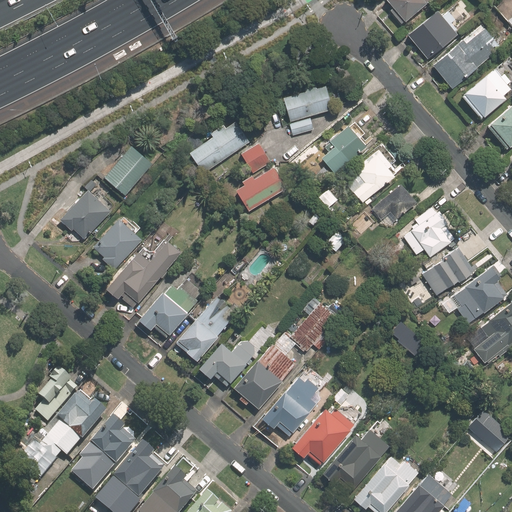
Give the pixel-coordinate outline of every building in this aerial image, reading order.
[(390,0),(407,20),(432,0),(390,0)] [(439,9),(409,34),(430,59),(460,34),(439,9)] [(481,26),(434,64),(454,88),(501,50),(481,26)] [(511,84),(499,69),(464,96),(482,119),(511,96),(511,84)] [(323,82),(283,94),(296,136),(318,131),(314,117),(332,112),(323,82)] [(511,104),(491,124),(511,146),(511,145),(511,104)] [(238,121),(191,151),(205,172),(251,142),(238,121)] [(369,146),(350,124),(325,146),(329,151),(322,158),(337,174),(369,146)] [(260,142),(242,153),(255,173),(272,161),(260,142)] [(133,145),(106,176),(127,195),(154,164),(133,145)] [(399,174),(380,149),(349,172),(359,185),(352,190),(361,202),(399,174)] [(275,166),(237,189),(250,211),(288,188),(275,166)] [(398,219),(419,199),(400,180),(372,208),(383,219),(390,211),(398,219)] [(90,188),(61,217),(73,229),(75,228),(85,239),(113,211),(90,188)] [(340,200),(331,188),(320,197),(329,209),(340,200)] [(417,220),(418,221),(414,225),(412,223),(402,231),(419,253),(425,249),(430,257),(456,237),(446,224),(451,221),(440,206),(437,209),(435,206),(417,220)] [(317,211),(308,222),(315,228),(324,217),(317,211)] [(121,218),(96,246),(105,255),(102,259),(114,270),(144,237),(121,218)] [(350,240),(340,230),(328,242),(337,252),(350,240)] [(141,250),(109,287),(120,297),(126,290),(139,301),(183,251),(170,239),(151,260),(141,250)] [(475,269),(461,246),(420,271),(434,294),(436,296),(476,271),(475,269)] [(503,276),(493,264),(450,297),(470,323),(507,294),(497,281),(503,276)] [(174,282),(142,317),(153,327),(158,322),(170,333),(199,301),(181,284),(179,286),(174,282)] [(218,295),(177,341),(199,360),(221,336),(219,334),(238,312),(218,295)] [(511,300),(482,325),(490,334),(475,347),(487,361),(511,340),(511,300)] [(293,330),(290,333),(306,350),(312,344),(318,350),(328,341),(322,334),(339,318),(323,301),(303,319),(300,316),(289,326),(293,330)] [(224,341),(201,366),(213,376),(219,369),(232,381),(255,355),(240,341),(233,349),(224,341)] [(274,342),(235,386),(260,408),(286,381),(284,379),(298,363),(274,342)] [(73,379),(60,367),(50,378),(53,380),(39,395),(44,400),(34,410),(48,423),(79,388),(71,381),(73,379)] [(300,375),(263,417),(275,427),(281,420),(294,432),(312,412),(310,410),(318,402),(312,397),(321,387),(309,376),(306,380),(300,375)] [(343,387),(333,398),(342,406),(352,395),(343,387)] [(70,427),(69,428),(83,440),(108,410),(94,397),(92,399),(82,391),(60,416),(63,418),(65,421),(64,422),(70,427)] [(400,423),(416,396),(407,391),(391,418),(400,423)] [(355,425),(328,403),(294,446),(307,456),(311,451),(325,463),(355,425)] [(511,435),(511,432),(484,407),(469,425),(498,451),(511,435)] [(107,473),(140,439),(115,415),(84,452),(91,459),(87,464),(97,473),(101,467),(107,473)] [(67,457),(83,440),(69,428),(63,423),(61,421),(42,442),(36,437),(30,444),(36,450),(39,447),(55,461),(62,453),(67,457)] [(367,442),(359,434),(324,472),(333,480),(340,473),(355,486),(395,443),(379,429),(367,442)] [(467,449),(456,440),(446,452),(457,461),(467,449)] [(156,451),(145,442),(110,484),(121,494),(127,486),(140,497),(167,466),(153,454),(156,451)] [(380,511),(385,511),(411,484),(410,482),(419,472),(404,459),(401,463),(392,455),(390,457),(355,496),(367,507),(371,503),(380,511)] [(511,460),(504,456),(497,467),(509,474),(511,469),(511,460)] [(189,476),(177,466),(140,511),(141,511),(180,511),(196,494),(183,483),(189,476)] [(451,494),(428,474),(393,511),(440,511),(447,505),(444,502),(451,494)] [(232,511),(210,492),(191,511),(232,511)]
